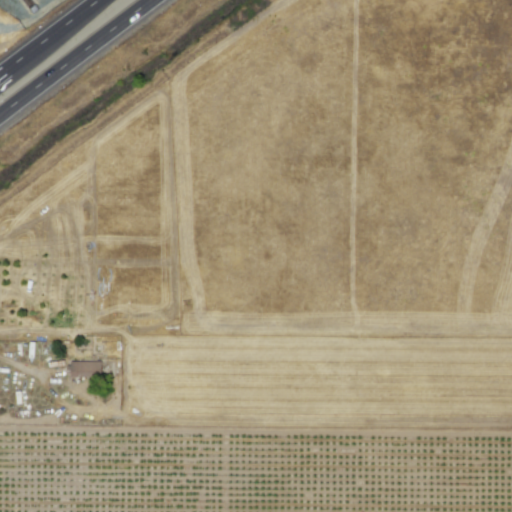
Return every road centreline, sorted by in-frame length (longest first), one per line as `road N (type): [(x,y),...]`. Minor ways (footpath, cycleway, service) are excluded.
road 1 (primary): [(0,116),(154,0)]
road 2 (primary): [(105,0),(0,79)]
